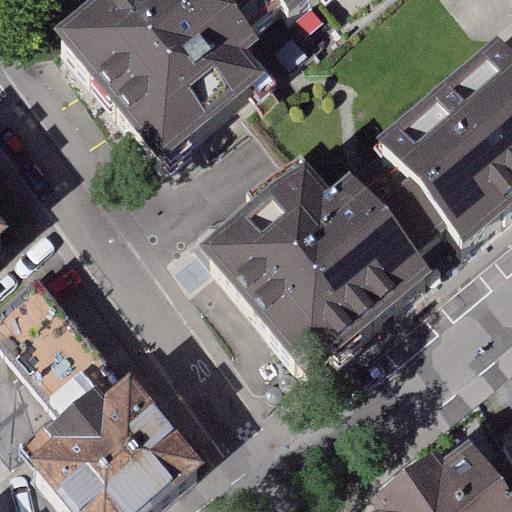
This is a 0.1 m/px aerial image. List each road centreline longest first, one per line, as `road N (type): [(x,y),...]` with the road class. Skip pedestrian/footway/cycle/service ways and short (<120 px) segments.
road 1 (residential): [(0,146),(268,511)]
road 2 (residential): [(270,511),(511,313)]
